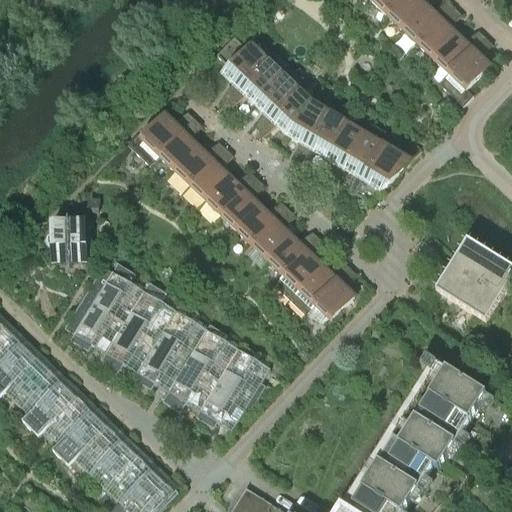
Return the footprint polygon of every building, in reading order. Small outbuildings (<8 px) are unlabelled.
[(376,0),(372,5),(388,20),(406,0),(376,0)] [(406,0),(388,20),(404,35),(427,10),(420,4),(422,0),(406,0)] [(427,10),(404,35),(419,50),(455,12),(448,5),(434,17),(427,10)] [(462,19),(455,12),(419,50),(435,65),(458,40),(451,33),(462,19)] [(458,40),(435,65),(450,79),(451,80),(486,42),(479,35),(465,47),(458,40)] [(229,106),(268,65),(251,49),(247,54),(235,42),(218,61),(230,72),(224,78),(234,88),(224,102),(229,106)] [(451,80),(450,79),(441,89),(464,111),(474,100),(468,94),(490,71),(483,63),(494,49),(486,42),(451,80)] [(283,80),(283,79),(268,65),(229,106),(233,110),(246,100),(256,109),(283,80)] [(283,80),(256,109),(265,118),(255,131),(260,136),(299,95),(300,95),(308,86),(291,70),(283,79),(283,80)] [(313,108),(300,95),(299,95),(260,136),(265,140),(278,130),(288,139),(288,140),(313,108)] [(313,108),(288,140),(301,147),(295,163),(300,166),(329,117),(313,108)] [(160,161),(196,124),(189,117),(174,128),(167,121),(144,144),(139,139),(128,150),(151,171),(160,161)] [(329,117),(300,166),(306,169),(316,156),(327,163),(347,128),(329,117)] [(203,130),(196,124),(160,161),(175,176),(199,152),(192,145),(203,130)] [(347,128),(327,163),(338,169),(332,184),(338,188),(346,174),(345,173),(366,139),(365,139),(347,128)] [(371,128),(365,139),(366,139),(345,173),(346,174),(357,180),(350,196),(356,199),(385,150),(392,140),(371,128)] [(199,152),(175,176),(191,191),(227,153),(220,147),(206,158),(199,152)] [(403,161),(385,150),(356,199),(372,208),(391,188),(423,155),(418,150),(403,161)] [(227,153),(191,191),(207,206),(230,181),(223,175),(234,160),(227,153)] [(237,188),(230,181),(207,206),(222,221),(258,183),(251,177),(237,188)] [(258,183),(222,221),(238,236),(261,211),(254,205),(265,190),(258,183)] [(268,218),(261,211),(238,236),(253,251),(289,213),(282,206),(268,218)] [(289,213),(253,251),(269,266),(292,241),(285,234),(296,220),(289,213)] [(47,247),(46,248),(47,249),(47,251),(48,252),(49,254),(50,255),(51,256),(53,256),(55,256),(55,268),(87,268),(86,228),(54,228),(54,240),(53,240),(52,241),(50,242),(49,243),(48,244),(47,245),(47,246),(47,247)] [(299,248),(292,241),(269,266),(285,280),(320,243),(313,236),(299,248)] [(320,243),(285,280),(275,290),(291,305),(324,271),(317,264),(328,250),(320,243)] [(453,271),(503,302),(511,288),(511,272),(469,246),(453,271)] [(330,278),(324,271),(291,305),(306,320),(316,310),(352,273),(345,266),(330,278)] [(92,349),(106,358),(145,294),(132,286),(136,279),(119,268),(113,278),(103,272),(66,333),(75,339),(72,345),(89,355),(92,349)] [(503,302),(453,271),(437,296),(487,327),(503,302)] [(359,280),(352,273),(316,310),(332,326),(356,302),(348,294),(359,280)] [(138,377),(175,316),(161,307),(167,298),(150,287),(145,294),(106,358),(100,367),(117,378),(123,369),(138,377)] [(155,388),(169,397),(209,331),(195,323),(199,317),(181,306),(175,316),(138,377),(134,383),(151,394),(155,388)] [(0,371),(28,345),(3,320),(4,319),(0,315),(0,371)] [(201,416),(238,353),(225,345),(228,340),(210,329),(209,331),(169,397),(163,406),(180,416),(186,407),(201,416)] [(0,371),(0,402),(6,396),(29,419),(30,419),(67,383),(49,365),(50,364),(46,360),(45,361),(28,345),(0,371)] [(241,348),(238,353),(201,416),(197,422),(214,432),(218,426),(233,436),(245,415),(249,417),(266,390),(262,388),(271,373),(255,363),(258,358),(241,348)] [(406,511),(415,499),(420,503),(429,492),(422,487),(433,470),(439,474),(452,454),(457,458),(466,447),(459,443),(482,406),(489,410),(493,405),(485,401),(487,398),(447,373),(400,446),(394,442),(377,468),(349,511),(406,511)] [(30,419),(29,419),(23,425),(39,441),(45,434),(60,448),(60,449),(97,412),(82,397),(83,396),(78,392),(77,393),(67,383),(30,419)] [(60,449),(60,448),(53,455),(69,470),(76,464),(90,478),(127,441),(107,422),(108,421),(104,417),(103,417),(97,412),(60,449)] [(127,441),(90,478),(120,507),(157,470),(140,453),(141,452),(136,448),(135,449),(127,441)] [(157,470),(120,507),(125,511),(164,511),(179,498),(176,495),(180,492),(170,483),(171,482),(167,477),(166,478),(157,470)] [(277,511),(248,493),(235,511),(277,511)]
